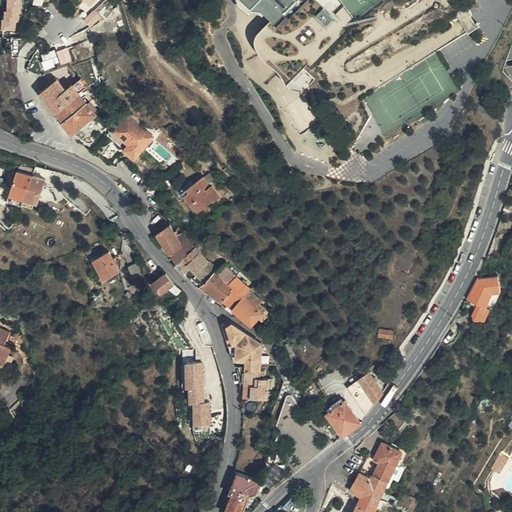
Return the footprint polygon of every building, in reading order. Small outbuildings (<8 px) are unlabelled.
[(24,9),(23,0),(9,0),(9,9),(7,9),(7,17),(4,17),(4,27),(18,28),(18,20),(21,20),(21,9),(24,9)] [(306,4),(302,0),(246,0),(247,9),(258,18),(269,20),(285,33),(293,23),(291,21),(306,4)] [(481,24),(466,1),(455,8),(470,31),(481,24)] [(95,9),(85,18),(92,25),(102,16),(95,9)] [(56,47),(42,52),(47,67),(62,61),(56,47)] [(88,100),(72,82),(66,87),(59,79),(45,89),(61,108),(76,127),(78,125),(96,110),(88,100)] [(92,96),(88,100),(96,110),(101,107),(92,96)] [(122,116),(127,110),(129,107),(123,103),(119,108),(122,110),(119,114),(122,116)] [(118,121),(115,125),(143,148),(155,135),(127,110),(122,116),(118,121)] [(111,129),(139,153),(143,148),(115,125),(111,129)] [(28,196),(34,175),(21,171),(14,192),(28,196)] [(152,180),(154,176),(146,174),(143,184),(151,187),(152,180)] [(48,179),(34,175),(28,196),(41,201),(48,179)] [(199,190),(196,186),(200,183),(196,176),(175,188),(184,204),(187,203),(191,209),(204,200),(206,202),(213,198),(206,186),(199,190)] [(160,182),(152,180),(151,187),(149,191),(158,193),(160,182)] [(169,204),(172,210),(181,204),(178,198),(169,204)] [(161,232),(172,225),(168,220),(157,226),(161,232)] [(160,233),(167,241),(184,228),(181,224),(180,223),(174,227),(172,225),(161,232),(160,233)] [(167,241),(180,260),(193,247),(186,238),(190,234),(184,228),(167,241)] [(190,261),(201,249),(202,248),(190,234),(186,238),(193,247),(180,260),(187,269),(193,264),(190,261)] [(198,269),(209,257),(201,249),(190,261),(193,264),(198,269)] [(121,268),(110,250),(96,259),(107,277),(121,268)] [(208,278),(218,267),(209,257),(198,269),(208,278)] [(201,286),(217,298),(221,295),(220,293),(237,274),(226,262),(218,267),(208,278),(201,286)] [(488,305),(486,308),(482,317),(497,314),(498,307),(504,288),(511,285),(504,269),(487,275),(475,300),(488,305)] [(154,280),(162,291),(168,287),(175,281),(168,271),(154,280)] [(247,288),(250,286),(237,274),(220,293),(221,295),(233,306),(247,288)] [(175,281),(168,287),(177,294),(184,287),(175,281)] [(233,306),(256,326),(267,313),(265,311),(268,308),(264,305),(261,307),(258,305),(260,300),(247,288),(233,306)] [(266,376),(264,343),(264,342),(263,342),(254,341),(254,335),(233,323),(226,324),(238,359),(239,361),(250,361),(251,384),(260,384),(260,396),(275,396),(275,386),(280,386),(280,377),(266,376)] [(20,346),(16,344),(13,342),(18,334),(5,325),(0,333),(0,363),(7,368),(20,346)] [(394,335),(394,328),(381,327),(381,334),(394,335)] [(13,342),(16,344),(21,336),(18,334),(13,342)] [(206,400),(205,360),(187,360),(188,385),(191,385),(192,401),(195,401),(196,423),(214,423),(213,400),(206,400)] [(369,409),(386,386),(364,364),(348,383),(369,409)] [(21,400),(15,392),(6,386),(0,390),(0,393),(10,407),(21,400)] [(345,431),(364,416),(350,399),(332,414),(345,431)] [(398,456),(402,446),(387,439),(378,455),(384,458),(378,470),(376,469),(374,472),(366,467),(350,494),(357,498),(361,493),(366,496),(363,502),(357,511),(376,511),(400,460),(398,456)] [(338,476),(334,484),(350,494),(366,467),(366,466),(359,462),(363,454),(356,450),(353,452),(350,455),(338,476)] [(230,511),(244,511),(251,497),(254,498),(259,495),(264,483),(237,473),(233,489),(235,490),(233,496),(236,497),(230,511)]
